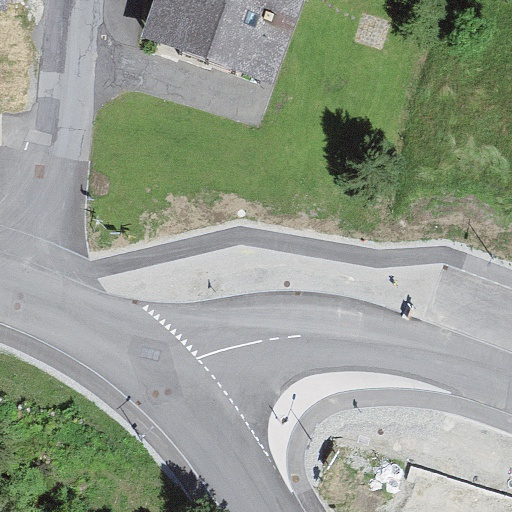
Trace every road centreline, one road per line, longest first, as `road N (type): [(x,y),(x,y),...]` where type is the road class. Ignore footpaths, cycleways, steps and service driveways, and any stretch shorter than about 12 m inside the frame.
road 1 (tertiary): [(168,384),(240,343),(304,333),(511,390)]
road 2 (residential): [(14,290),(39,234),(69,0)]
road 3 (tertiary): [(168,384),(113,339),(14,290)]
road 4 (tertiary): [(262,511),(168,384)]
